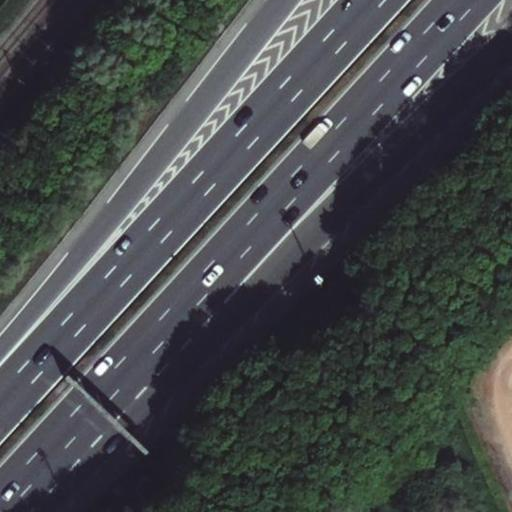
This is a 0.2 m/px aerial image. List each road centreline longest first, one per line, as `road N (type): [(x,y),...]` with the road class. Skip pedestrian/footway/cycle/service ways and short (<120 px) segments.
road 1 (trunk): [(0,504),(464,0)]
road 2 (trunk): [(28,511),(511,48)]
road 3 (trunk): [(373,0),(0,407)]
road 4 (trunk): [(280,0),(0,349)]
